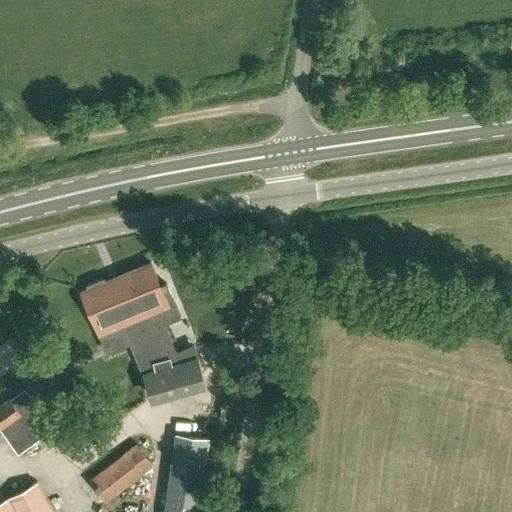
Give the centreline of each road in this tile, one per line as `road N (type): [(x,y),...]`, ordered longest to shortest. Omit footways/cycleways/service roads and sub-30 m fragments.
road 1 (unclassified): [(237,511),(282,195)]
road 2 (secondary): [(0,214),(78,191),(293,152)]
road 3 (unclassified): [(0,256),(282,195)]
road 4 (unclassified): [(282,195),(511,163)]
road 5 (secondary): [(293,152),(511,121)]
